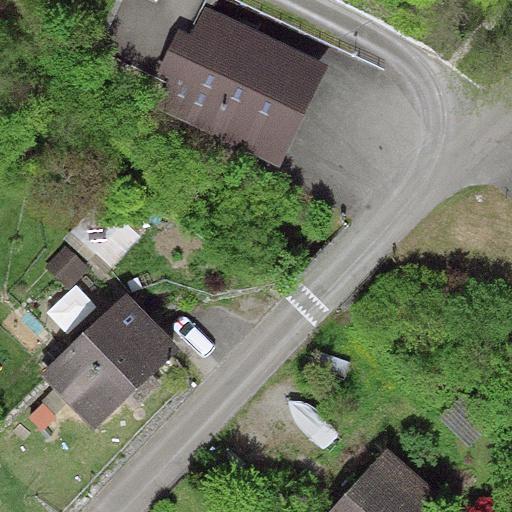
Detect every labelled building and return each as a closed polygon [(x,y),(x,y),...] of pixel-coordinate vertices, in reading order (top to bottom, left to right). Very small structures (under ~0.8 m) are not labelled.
[(328,68),(206,15),(161,117),(284,170),(328,68)] [(98,201),(72,232),(112,266),(138,236),(98,201)] [(49,264),(71,287),(90,270),(68,247),(49,264)] [(78,286),(46,312),(65,334),(96,308),(78,286)] [(132,293),(38,378),(89,434),(183,349),(132,293)] [(381,456),(330,511),(437,511),(440,509),(381,456)]
